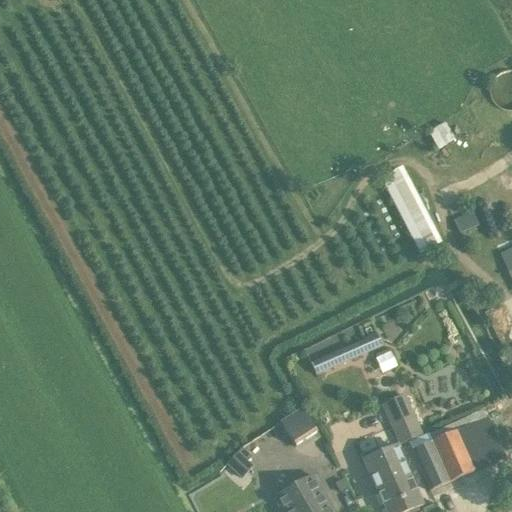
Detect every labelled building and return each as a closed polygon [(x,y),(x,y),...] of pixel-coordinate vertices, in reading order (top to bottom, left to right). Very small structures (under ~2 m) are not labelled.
[(511,76),(509,74),(502,72),(495,73),(488,77),(484,83),(482,87),(482,91),(483,98),(485,101),(487,104),(493,109),(500,110),(507,109),(510,108),(511,106),(511,76)] [(440,149),(455,141),(446,123),(430,131),(440,149)] [(412,262),(431,251),(393,183),(374,194),(412,262)] [(472,213),(454,221),(460,235),(478,227),(472,213)] [(511,282),(511,249),(499,255),(511,282)] [(315,376),(382,347),(377,335),(310,364),(315,376)] [(377,358),(383,372),(398,365),(391,351),(377,358)] [(501,358),(500,358),(510,379),(511,378),(511,351),(505,356),(501,358)] [(400,445),(421,436),(404,396),(382,406),(400,445)] [(298,450),(319,437),(303,412),(282,425),(298,450)] [(429,437),(408,446),(411,452),(429,492),(472,473),(505,458),(487,418),(454,433),(432,443),(429,437)] [(376,493),(410,478),(397,448),(380,455),(377,449),(361,456),(363,462),(376,493)] [(234,457),(225,466),(240,479),(252,466),(246,461),(250,457),(242,450),(241,449),(237,453),(234,457)] [(311,499),(322,494),(313,478),(276,499),(283,511),(311,511),(316,509),(311,499)] [(410,478),(376,493),(384,511),(409,511),(422,507),(410,478)] [(340,493),(346,489),(342,481),(335,485),(340,493)] [(332,511),(322,494),(311,499),(316,509),(311,511),(332,511)]
